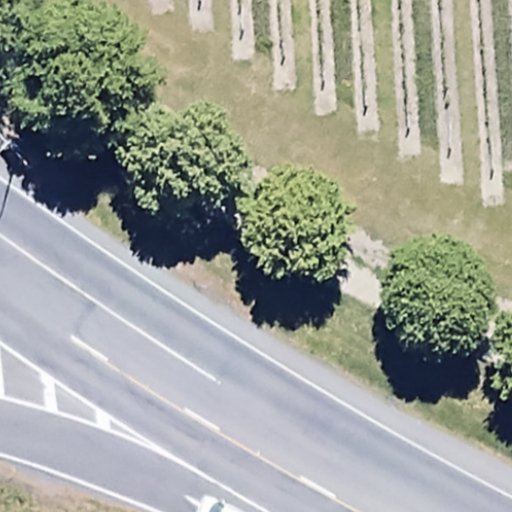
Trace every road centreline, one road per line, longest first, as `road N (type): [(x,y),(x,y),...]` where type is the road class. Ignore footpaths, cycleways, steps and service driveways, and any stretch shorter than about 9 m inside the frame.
road 1 (trunk): [(0,251),(230,397),(437,511)]
road 2 (trunk): [(256,511),(0,427)]
